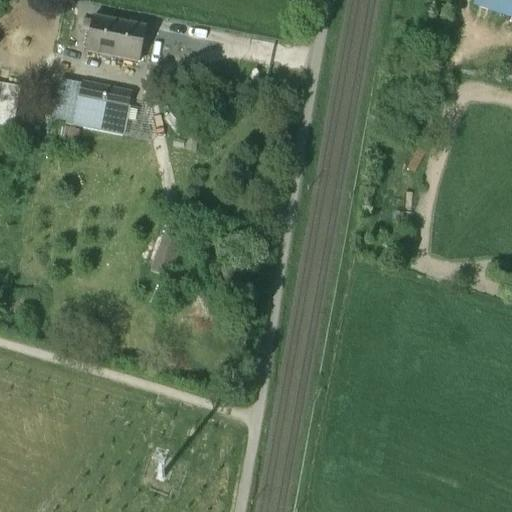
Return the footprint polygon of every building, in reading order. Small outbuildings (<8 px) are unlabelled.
[(511,34),(511,0),(472,0),(469,10),(511,24),(511,25),(509,34),(511,34)] [(144,29),(92,19),(85,53),(137,63),(144,29)] [(81,86),(59,82),(50,123),(72,127),(78,101),(81,86)] [(131,94),(81,83),(81,86),(78,101),(128,111),(131,94)] [(17,90),(0,87),(0,128),(10,130),(17,90)] [(128,111),(78,101),(72,127),(122,137),(128,111)] [(170,226),(167,229),(150,275),(167,281),(170,226)]
